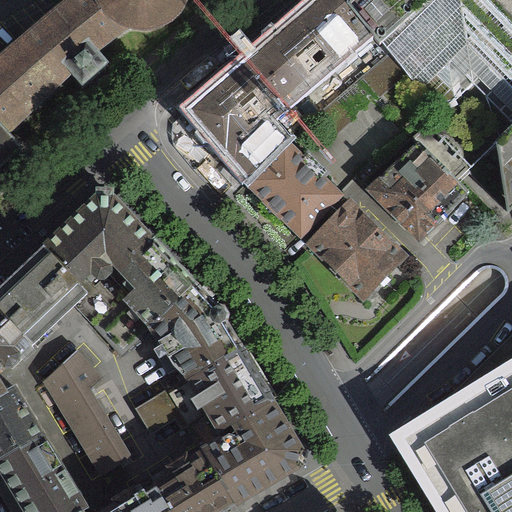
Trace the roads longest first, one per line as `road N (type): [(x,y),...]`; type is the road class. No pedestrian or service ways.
road 1 (residential): [(119,130),(235,254),(326,401)]
road 2 (residential): [(511,256),(476,259),(326,401)]
road 3 (residential): [(358,451),(511,302)]
road 4 (residential): [(119,130),(261,0)]
road 5 (residential): [(0,239),(119,130)]
